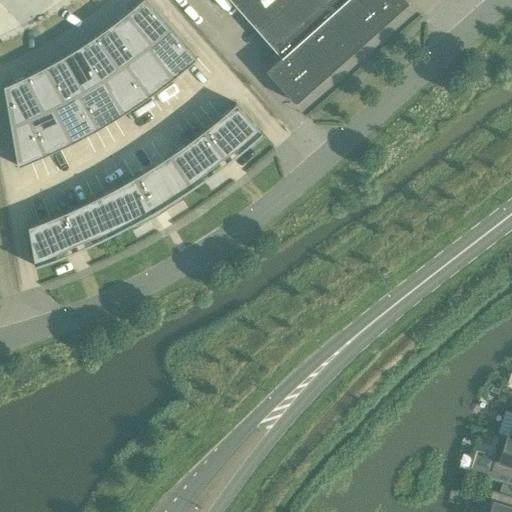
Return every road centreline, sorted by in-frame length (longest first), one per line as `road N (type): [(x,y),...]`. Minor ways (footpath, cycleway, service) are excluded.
road 1 (unclassified): [(0,341),(135,291),(257,220),(506,0)]
road 2 (secondary): [(511,202),(304,368),(172,511)]
road 3 (secondary): [(215,511),(345,362),(511,232)]
road 4 (unknown): [(323,163),(192,0)]
